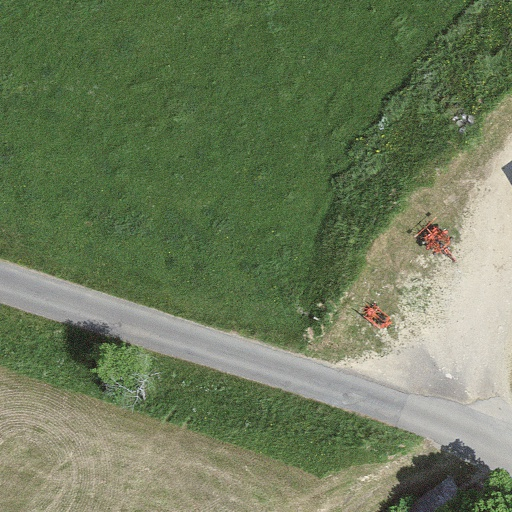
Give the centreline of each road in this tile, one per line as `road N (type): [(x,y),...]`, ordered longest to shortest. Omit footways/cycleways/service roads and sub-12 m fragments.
road 1 (tertiary): [(0,283),(406,415),(511,464)]
road 2 (track): [(439,428),(511,305)]
